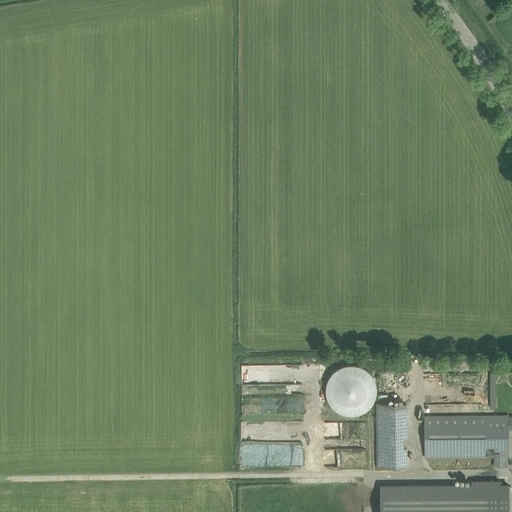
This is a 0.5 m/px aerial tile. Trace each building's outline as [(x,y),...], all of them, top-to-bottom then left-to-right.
[(337,369),(334,372),(332,373),(329,377),(327,383),(326,392),(327,398),(328,401),(330,404),(332,406),(337,411),(343,413),(348,415),(356,414),(361,413),(364,411),(368,408),(372,403),(374,399),(376,395),(376,388),(376,384),(374,380),(373,377),(370,372),(367,370),(364,368),(359,365),(353,364),(347,365),(342,366),(337,369)] [(242,395),(243,413),(305,411),(304,394),(242,395)] [(425,415),(425,456),(508,456),(508,429),(508,416),(508,415),(425,415)] [(366,439),(366,422),(321,422),(321,439),(366,439)] [(377,434),(377,466),(406,466),(406,434),(377,434)] [(499,480),(471,480),(471,485),(381,485),(380,511),(508,511),(509,484),(499,485),(499,480)]
